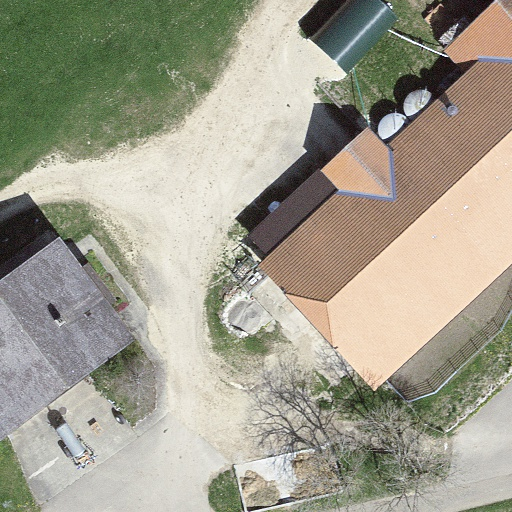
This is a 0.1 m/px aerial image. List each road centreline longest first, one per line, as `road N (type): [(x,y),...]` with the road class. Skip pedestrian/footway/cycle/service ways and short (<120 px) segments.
road 1 (track): [(0,212),(46,180),(159,177)]
road 2 (unclassified): [(377,511),(511,482)]
